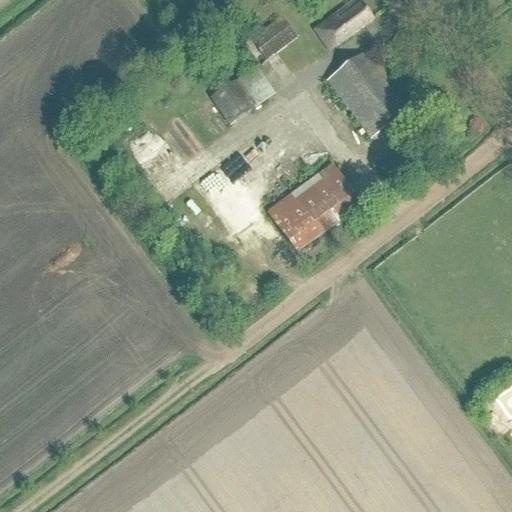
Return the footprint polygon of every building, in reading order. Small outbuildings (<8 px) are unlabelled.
[(330,54),(374,22),(357,0),(356,0),(313,32),(330,54)] [(233,15),(228,6),(220,11),(226,20),(233,15)] [(282,20),(252,42),(266,62),(296,40),(282,20)] [(196,22),(179,34),(184,41),(201,29),(196,22)] [(408,113),(364,56),(328,84),(371,141),(408,113)] [(230,127),(253,111),(275,96),(257,70),(235,85),(212,101),(230,127)] [(162,119),(153,125),(168,144),(176,138),(162,119)] [(130,137),(119,143),(126,157),(137,151),(130,137)] [(363,209),(331,166),(266,214),(299,258),(363,209)] [(507,420),(511,417),(511,386),(493,400),(507,420)]
